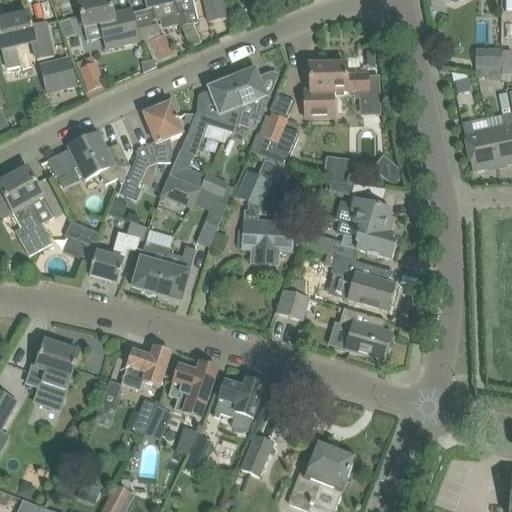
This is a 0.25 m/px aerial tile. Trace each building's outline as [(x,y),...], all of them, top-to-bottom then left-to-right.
[(109,0),(93,0),(78,4),(84,29),(87,43),(102,40),(105,53),(139,45),(139,43),(139,42),(137,33),(136,29),(133,14),(132,12),(113,16),(109,0)] [(144,0),(150,23),(177,16),(173,0),(144,0)] [(173,0),(177,16),(178,16),(181,28),(190,49),(201,45),(193,25),(198,24),(193,0),(194,0),(201,0),(207,23),(226,19),(221,0),(173,0)] [(38,62),(55,58),(46,24),(33,27),(29,15),(0,22),(0,39),(8,71),(20,68),(15,49),(28,46),(35,50),(38,62)] [(511,17),(502,17),(502,41),(511,41),(511,17)] [(151,26),(136,29),(137,33),(139,42),(139,43),(144,41),(154,64),(172,56),(171,53),(163,37),(161,38),(155,40),(151,26)] [(476,59),(476,75),(501,79),(501,55),(489,55),(489,59),(476,59)] [(45,95),(75,87),(69,59),(37,68),(45,95)] [(312,103),(305,103),(305,121),(335,120),(334,102),(333,102),(333,94),(348,94),(348,93),(369,92),(368,75),(348,76),(347,66),(343,66),(343,62),(329,62),(329,66),(311,67),(312,103)] [(95,64),(79,71),(87,94),(104,87),(95,64)] [(244,109),(238,126),(248,129),(251,120),(259,123),(277,77),(271,75),(258,80),(255,71),(232,80),(244,109)] [(470,93),(467,76),(451,74),(455,96),(470,93)] [(236,135),(238,126),(244,109),(232,80),(209,90),(221,117),(197,117),(181,152),(196,158),(208,127),(236,135)] [(263,140),(257,156),(287,168),(299,135),(284,129),(287,122),(294,103),(276,96),(270,112),(273,115),(272,117),(271,119),(263,140)] [(137,153),(138,156),(121,196),(136,203),(143,187),(139,185),(146,171),(157,166),(169,165),(170,141),(183,135),(173,113),(176,112),(171,100),(160,105),(162,108),(144,116),(157,144),(137,153)] [(503,129),(488,132),(496,167),(511,163),(511,126),(510,115),(508,108),(499,110),(503,129)] [(0,138),(11,134),(2,111),(0,111),(0,138)] [(471,173),(496,167),(488,132),(472,135),(470,124),(461,126),(471,173)] [(71,151),(48,162),(56,178),(57,177),(78,167),(85,179),(86,183),(100,176),(105,187),(118,180),(121,187),(129,168),(128,163),(119,145),(105,152),(98,136),(70,150),(71,151)] [(382,158),(373,170),(394,186),(400,177),(399,172),(382,158)] [(348,186),(351,162),(326,159),(324,176),(330,176),(330,183),(348,186)] [(265,164),(260,176),(285,188),(290,175),(265,164)] [(54,219),(37,188),(27,171),(0,186),(0,191),(1,194),(0,194),(0,213),(4,221),(13,216),(22,231),(16,234),(30,258),(52,245),(41,226),(54,219)] [(200,190),(223,200),(229,185),(207,175),(200,190)] [(194,213),(202,192),(199,191),(199,189),(169,176),(160,198),(194,213)] [(248,176),(238,199),(248,203),(259,207),(259,208),(260,208),(270,185),(248,176)] [(340,202),(335,221),(340,222),(388,236),(389,236),(393,222),(388,220),(390,212),(381,209),(386,191),(353,186),(350,197),(348,204),(340,202)] [(115,199),(110,212),(120,216),(125,202),(115,199)] [(205,225),(216,230),(228,203),(216,199),(205,225)] [(245,231),(244,251),(251,251),(250,265),(278,267),(280,253),(291,254),(294,227),(273,225),(258,224),(259,208),(259,207),(248,203),(248,212),(247,212),(246,223),(245,231)] [(340,222),(336,235),(343,237),(340,247),(366,255),(366,256),(377,259),(378,258),(391,262),(396,245),(391,244),(393,237),(388,236),(340,222)] [(72,223),(64,239),(68,241),(93,250),(99,235),(74,224),(72,223)] [(130,223),(126,235),(141,241),(146,229),(130,223)] [(218,235),(213,249),(223,253),(227,238),(218,235)] [(309,235),(304,248),(329,255),(333,242),(309,235)] [(96,255),(89,277),(118,285),(124,263),(123,263),(127,250),(136,253),(139,242),(118,236),(111,259),(96,255)] [(145,249),(133,289),(156,296),(168,255),(169,251),(150,245),(149,250),(145,249)] [(168,255),(156,296),(181,303),(195,252),(185,249),(182,259),(168,255)] [(347,302),(367,308),(386,314),(388,308),(391,309),(396,293),(393,292),(394,287),(384,284),(387,273),(328,255),(324,266),(333,269),(331,274),(353,281),(347,302)] [(290,279),(290,292),(305,293),(305,279),(290,279)] [(283,293),(276,316),(302,323),(308,300),(283,293)] [(385,322),(343,310),(339,326),(351,330),(345,352),(383,363),(391,335),(382,332),(385,322)] [(33,366),(26,386),(38,390),(39,390),(34,405),(60,413),(72,374),(79,355),(45,344),(39,362),(37,367),(33,366)] [(127,370),(121,387),(139,393),(142,385),(159,390),(171,355),(153,349),(150,358),(132,352),(125,370),(127,370)] [(179,367),(169,397),(178,400),(174,412),(200,421),(217,370),(201,365),(198,373),(179,367)] [(225,383),(219,400),(214,419),(219,421),(221,415),(234,420),(231,428),(234,432),(238,435),(243,436),(248,434),(257,405),(264,386),(247,381),(244,389),(225,383)] [(0,392),(0,426),(15,401),(0,392)] [(133,430),(144,434),(158,407),(157,407),(145,403),(133,430)] [(158,407),(144,434),(144,435),(144,436),(158,443),(171,413),(158,407)] [(198,437),(188,459),(201,464),(211,443),(198,437)] [(256,438),(241,472),(259,480),(274,445),(256,438)] [(294,494),(289,507),(303,511),(308,511),(310,507),(318,485),(323,487),(341,494),(355,459),(317,445),(310,463),(304,479),(300,478),(294,494)] [(84,481),(77,498),(95,506),(102,489),(84,481)] [(23,482),(18,495),(30,500),(35,488),(23,482)] [(115,485),(100,511),(117,511),(129,492),(115,485)] [(229,499),(225,508),(233,511),(237,503),(229,499)]
